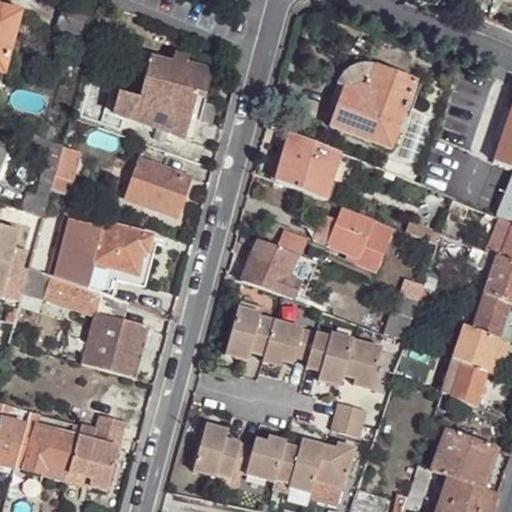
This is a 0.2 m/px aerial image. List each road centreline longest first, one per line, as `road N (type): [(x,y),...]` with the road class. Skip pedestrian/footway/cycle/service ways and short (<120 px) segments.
road 1 (residential): [(141,511),(278,0)]
road 2 (residential): [(511,56),(375,0)]
